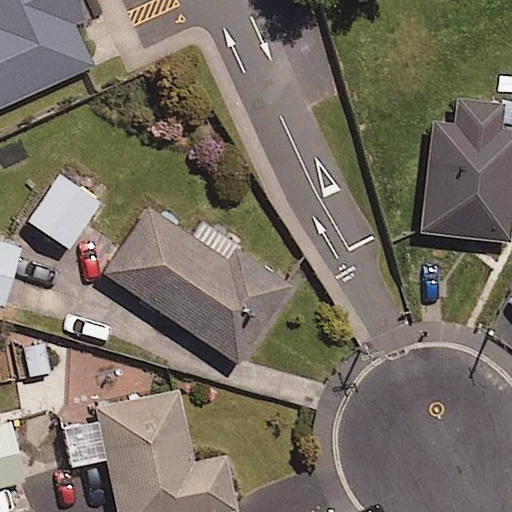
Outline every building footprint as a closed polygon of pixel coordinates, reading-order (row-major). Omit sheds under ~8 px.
[(0,0),(0,101),(86,63),(58,0),(0,0)] [(511,133),(500,132),(501,106),(454,103),(452,129),(428,127),(421,237),(509,242),(511,209),(511,133)] [(94,204),(53,178),(23,224),(64,251),(94,204)] [(238,241),(199,214),(184,238),(144,211),(101,277),(233,365),(284,288),(231,252),(238,241)] [(0,302),(17,245),(0,239),(0,302)] [(92,418),(59,424),(68,468),(103,461),(113,511),(231,511),(220,458),(187,464),(173,392),(90,409),(92,418)] [(0,487),(20,483),(5,416),(0,416),(0,487)] [(8,511),(5,494),(0,495),(0,511),(28,511),(29,511),(24,511),(8,511)]
